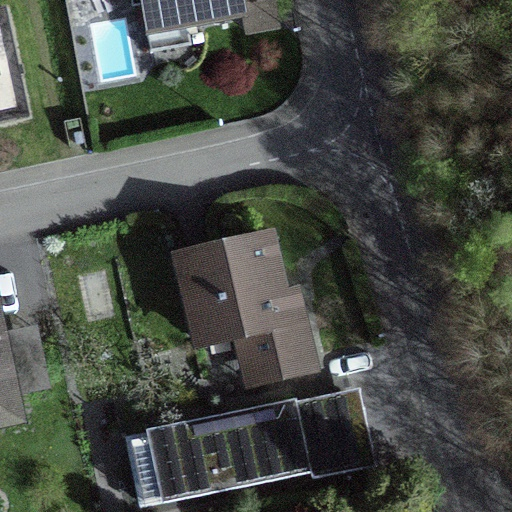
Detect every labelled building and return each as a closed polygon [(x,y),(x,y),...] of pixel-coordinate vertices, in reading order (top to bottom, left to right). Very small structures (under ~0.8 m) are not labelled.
[(244,35),(274,29),(268,0),(139,0),(146,32),(241,15),(244,35)] [(0,123),(25,119),(3,10),(0,11),(0,123)] [(280,311),(263,240),(179,259),(200,347),(253,335),(264,383),(310,373),(294,308),(280,311)] [(0,423),(14,421),(0,354),(0,423)] [(137,510),(306,475),(291,405),(122,441),(137,510)]
